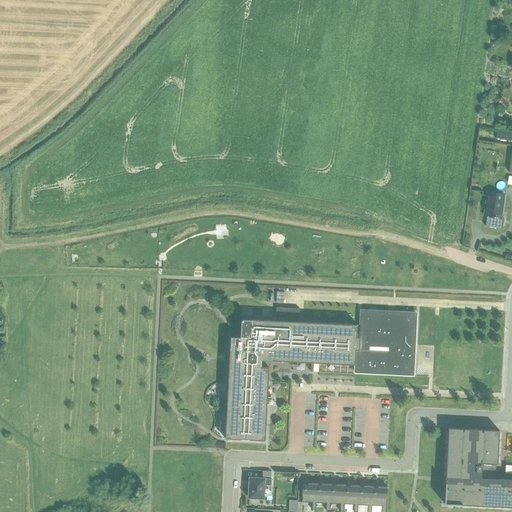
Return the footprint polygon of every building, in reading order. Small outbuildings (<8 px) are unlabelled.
[(504,217),(501,217),(504,194),(488,191),(484,215),(487,215),(486,226),(502,228),(504,217)] [(313,363),(355,365),(358,365),(360,325),(299,322),(299,309),(277,307),(276,320),(241,319),(240,337),(230,336),(225,438),(260,440),(260,426),(266,426),(269,367),(261,367),(261,360),(311,363),(310,371),(313,372),(313,363)] [(361,311),(360,325),(358,365),(355,365),(355,372),(413,375),(415,330),(416,314),(361,311)] [(511,480),(488,479),(489,466),(488,466),(488,463),(498,464),(499,430),(448,428),(444,504),(511,507),(511,480)] [(263,498),(264,485),(271,485),(272,479),(250,478),(248,498),(263,498)] [(317,483),(303,482),(302,502),(312,502),(312,509),(316,510),(316,503),(317,483)] [(331,484),(317,483),(316,503),(326,503),(326,510),(330,510),(330,503),(331,484)] [(345,484),(331,484),(330,503),(340,504),(340,511),(344,511),(344,504),(345,484)] [(359,485),(345,484),(344,504),(354,505),(354,511),(358,511),(358,505),(359,485)] [(373,486),(359,485),(358,505),(368,505),(367,511),(371,511),(372,506),(373,486)] [(373,486),(372,506),(382,506),(381,511),(386,511),(388,487),(373,486)] [(296,510),(297,500),(288,499),(288,510),(296,510)]
